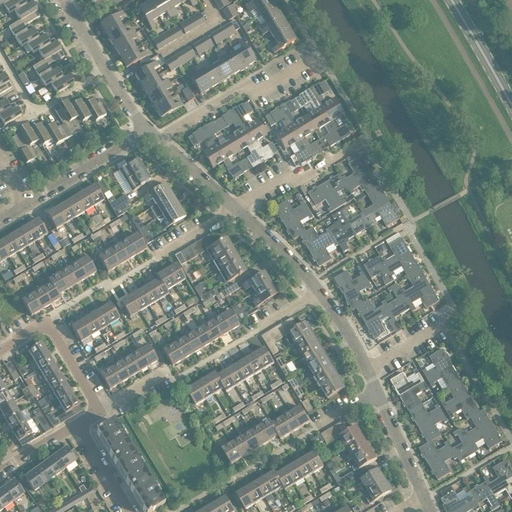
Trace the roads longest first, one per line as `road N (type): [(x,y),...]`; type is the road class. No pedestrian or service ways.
road 1 (residential): [(157,140),(317,57)]
road 2 (residential): [(0,220),(146,130)]
road 3 (residential): [(0,350),(45,323),(100,411)]
road 4 (residential): [(235,210),(366,141)]
road 5 (residential): [(105,69),(31,112),(0,58)]
road 6 (unknown): [(206,0),(105,69)]
road 7 (secondary): [(511,103),(450,0)]
